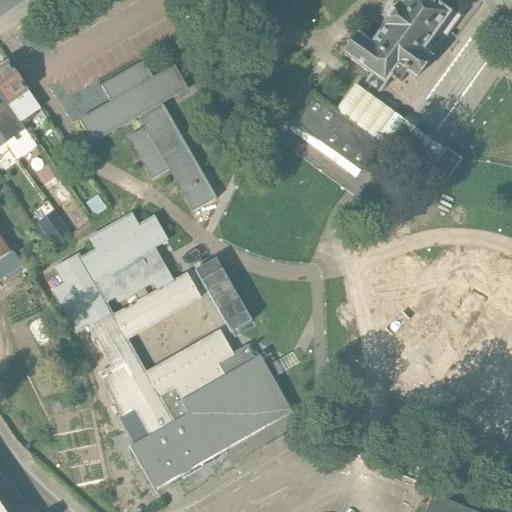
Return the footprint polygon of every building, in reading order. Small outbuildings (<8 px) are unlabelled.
[(357,35),(341,57),(367,76),(363,85),(378,95),(390,79),(398,85),(405,76),(414,83),(432,59),(423,52),(450,14),(430,0),(404,0),(399,9),(396,7),(380,28),(383,30),(370,45),(357,35)] [(511,0),(500,0),(511,21),(511,0)] [(38,21),(35,15),(18,24),(21,30),(38,21)] [(0,67),(0,97),(18,124),(38,110),(7,62),(0,67)] [(138,120),(143,129),(127,139),(152,180),(167,171),(192,213),(215,200),(162,106),(188,92),(174,67),(152,79),(143,63),(100,87),(110,104),(78,122),(92,145),(138,120)] [(440,195),(463,163),(354,87),(336,114),(314,98),(292,130),(363,179),(380,154),(440,195)] [(0,97),(0,136),(5,144),(18,162),(36,148),(18,124),(0,97)] [(104,209),(96,197),(85,205),(93,217),(104,209)] [(69,235),(53,212),(36,225),(52,247),(69,235)] [(153,491),(291,413),(272,380),(281,374),(275,364),(266,369),(259,357),(252,362),(244,348),(232,355),(218,331),(164,362),(145,373),(127,341),(200,300),(185,274),(172,281),(154,250),(167,243),(152,217),(137,226),(130,214),(87,239),(93,250),(79,258),(78,255),(52,270),(60,285),(50,291),(122,417),(117,420),(132,445),(128,448),(153,491)] [(0,281),(21,267),(0,236),(0,281)] [(29,245),(16,253),(25,266),(37,258),(29,245)] [(505,403),(511,407),(511,307),(471,282),(452,313),(477,329),(446,379),(499,412),(505,403)] [(39,308),(21,314),(31,346),(49,340),(39,308)] [(468,511),(431,497),(425,511),(468,511)]
